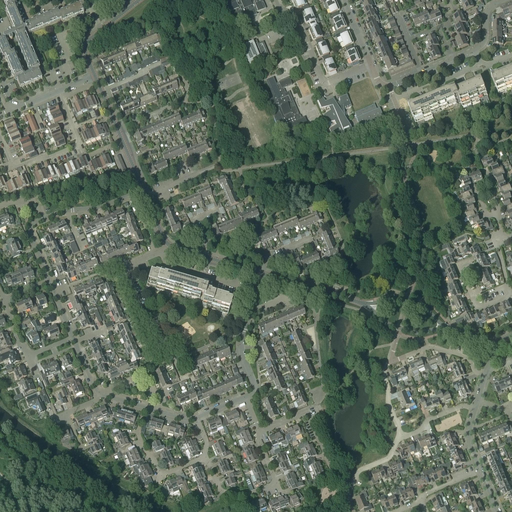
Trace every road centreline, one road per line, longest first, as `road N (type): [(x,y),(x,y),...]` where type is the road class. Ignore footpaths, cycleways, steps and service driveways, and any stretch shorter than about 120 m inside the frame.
road 1 (residential): [(400,436),(383,374),(393,360),(427,346),(466,357),(484,376)]
road 2 (residential): [(0,138),(15,166),(78,143),(58,92)]
road 3 (residential): [(370,64),(323,84),(296,20),(275,0)]
road 4 (residential): [(205,457),(225,491),(267,487),(260,431)]
road 5 (residential): [(350,487),(333,475),(309,415),(260,431)]
road 6 (residential): [(205,457),(160,472),(139,437),(145,407)]
